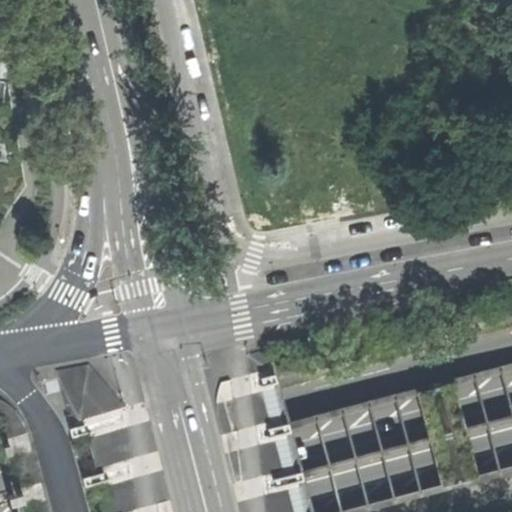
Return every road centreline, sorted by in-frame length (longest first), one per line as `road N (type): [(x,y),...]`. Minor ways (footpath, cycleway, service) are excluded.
road 1 (primary): [(511,346),(0,485)]
road 2 (trunk): [(511,396),(71,511)]
road 3 (secondary): [(511,258),(239,317),(161,325)]
road 4 (trunk): [(239,511),(511,440)]
road 5 (secondary): [(107,163),(78,285),(0,348)]
road 6 (secondary): [(161,325),(211,511)]
road 7 (secondary): [(107,163),(161,325)]
road 8 (secondary): [(67,511),(33,396),(0,362)]
road 9 (secondary): [(74,0),(107,163)]
road 10 (secondary): [(161,325),(0,353)]
